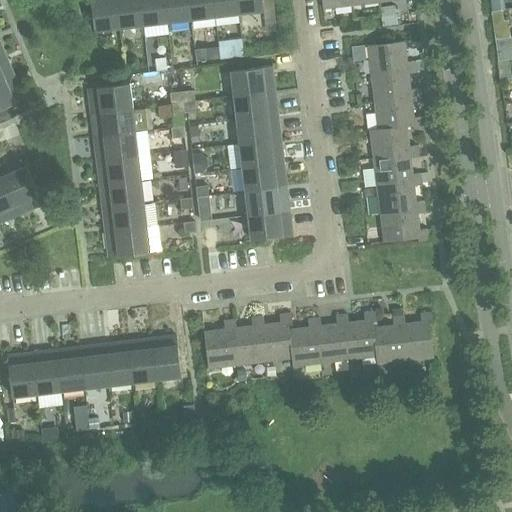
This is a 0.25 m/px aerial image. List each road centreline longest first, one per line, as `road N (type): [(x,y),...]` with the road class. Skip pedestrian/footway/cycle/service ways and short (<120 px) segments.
road 1 (residential): [(301,0),(329,264),(0,308)]
road 2 (unclassified): [(469,193),(488,333),(511,403)]
road 3 (unclassified): [(441,0),(469,193)]
road 4 (unclassified): [(496,190),(468,0)]
